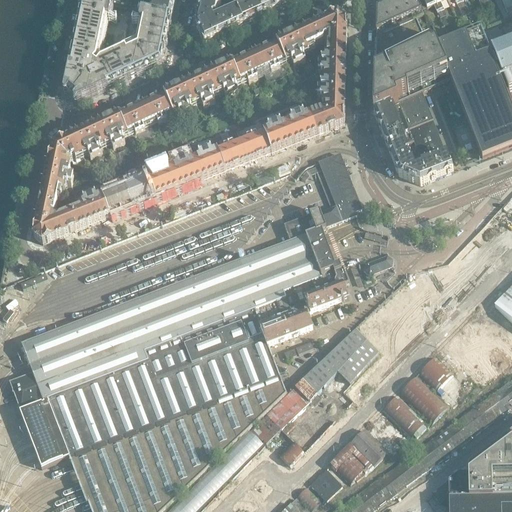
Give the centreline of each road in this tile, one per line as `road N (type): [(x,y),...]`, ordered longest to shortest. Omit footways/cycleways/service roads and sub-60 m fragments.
road 1 (residential): [(361,137),(154,213),(115,236),(104,231),(33,258),(21,245),(47,119)]
road 2 (residential): [(448,262),(189,511)]
road 3 (residential): [(337,0),(184,72)]
road 4 (unclassified): [(390,511),(511,421)]
road 5 (residential): [(184,72),(72,124),(47,119)]
road 6 (residential): [(361,137),(360,0)]
road 7 (residential): [(511,165),(421,199),(393,188)]
road 8 (residential): [(47,119),(72,0)]
